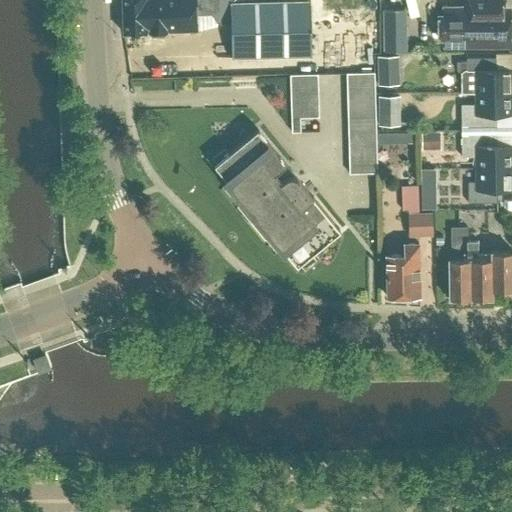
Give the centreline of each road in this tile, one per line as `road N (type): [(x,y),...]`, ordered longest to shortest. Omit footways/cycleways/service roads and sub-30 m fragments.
road 1 (unclassified): [(511,485),(0,492)]
road 2 (secondary): [(511,335),(285,335),(209,307),(146,258)]
road 3 (secondary): [(146,258),(107,178),(91,0)]
road 4 (secondary): [(0,328),(83,298),(146,258)]
